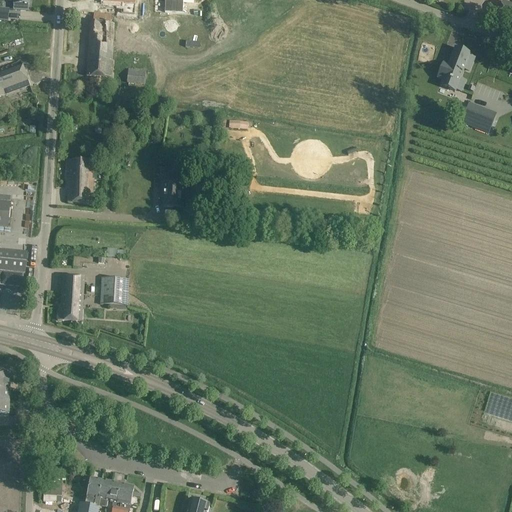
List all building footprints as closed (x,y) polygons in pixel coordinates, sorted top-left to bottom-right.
[(13,0),(13,11),(28,12),(28,0),(13,0)] [(159,0),(159,1),(165,1),(165,13),(183,14),(183,0),(159,0)] [(511,6),(502,3),(496,19),(511,24),(511,6)] [(0,10),(0,21),(8,22),(9,11),(0,10)] [(111,79),(114,25),(111,24),(93,23),(91,22),(87,77),(111,79)] [(442,67),(438,76),(444,79),(443,80),(441,86),(455,92),(456,91),(461,93),(465,81),(460,79),(464,70),(469,72),(474,58),(469,56),(470,55),(455,49),(447,69),(442,67)] [(0,99),(4,98),(3,96),(7,95),(6,91),(19,86),(20,90),(30,87),(21,63),(0,70),(0,99)] [(146,72),(129,70),(127,84),(145,86),(146,72)] [(469,106),(461,124),(488,135),(496,116),(469,106)] [(95,164),(67,161),(66,174),(69,174),(68,204),(91,207),(94,181),(92,181),(93,173),(94,173),(95,164)] [(183,184),(162,183),(162,195),(164,195),(163,208),(182,209),(182,200),(180,200),(181,195),(186,195),(186,184),(183,184)] [(11,203),(0,202),(0,227),(8,228),(11,203)] [(117,250),(107,249),(107,258),(116,259),(117,257),(126,257),(127,252),(117,251),(117,250)] [(25,274),(27,254),(0,251),(0,272),(20,274),(22,274),(25,274)] [(0,281),(1,282),(1,286),(21,288),(23,276),(20,276),(20,274),(0,272),(0,281)] [(84,279),(63,277),(61,310),(58,310),(57,322),(81,323),(82,313),(84,279)] [(129,281),(102,280),(101,306),(110,306),(110,310),(127,310),(127,307),(129,281)] [(0,373),(0,392),(10,393),(10,374),(0,373)] [(10,393),(0,392),(0,416),(2,417),(2,414),(9,414),(10,393)] [(64,476),(62,468),(53,470),(54,477),(64,476)] [(79,511),(93,511),(95,500),(98,500),(101,482),(90,479),(85,506),(81,505),(79,511)] [(109,498),(112,484),(101,482),(98,500),(95,500),(93,511),(98,511),(99,508),(106,510),(107,503),(105,503),(106,497),(109,498)] [(123,486),(112,484),(109,498),(106,497),(105,503),(107,503),(112,504),(112,508),(113,508),(111,511),(121,511),(120,510),(115,510),(116,505),(117,504),(118,495),(121,495),(123,486)] [(118,495),(117,504),(121,505),(120,510),(121,511),(129,511),(132,498),(134,488),(123,486),(121,495),(118,495)] [(208,511),(210,506),(190,501),(186,511),(208,511)]
